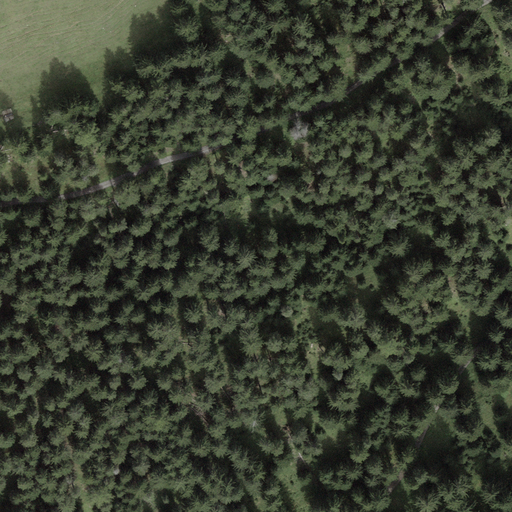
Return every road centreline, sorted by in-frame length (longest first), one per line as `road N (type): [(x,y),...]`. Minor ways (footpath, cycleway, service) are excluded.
road 1 (track): [(0,204),(59,198),(257,134),(504,0)]
road 2 (track): [(355,511),(396,478),(483,348),(511,332)]
